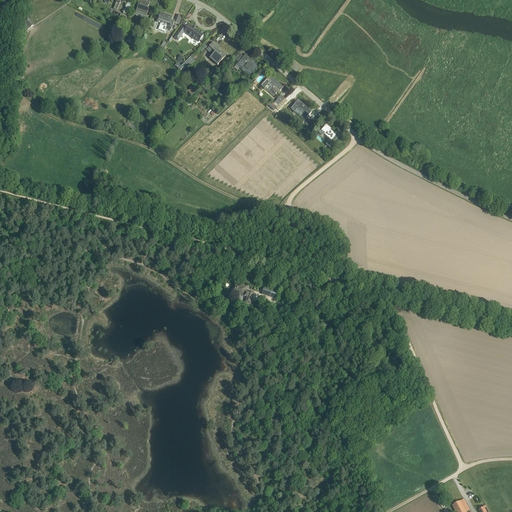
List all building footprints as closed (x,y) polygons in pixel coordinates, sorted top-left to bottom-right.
[(105,0),(105,1),(105,2),(109,3),(110,0),(109,0),(116,0),(114,9),(117,10),(121,0),(105,0)] [(138,3),(135,13),(146,17),(149,8),(148,7),(149,6),(150,1),(147,0),(146,0),(146,1),(142,0),(141,0),(141,3),(138,2),(137,3),(138,3)] [(132,3),(128,2),(127,3),(127,4),(123,13),(127,15),(132,3)] [(171,30),(174,21),(171,20),(172,17),(160,13),(157,22),(165,26),(164,30),(170,32),(171,30)] [(26,30),(33,25),(28,19),(21,24),(26,30)] [(186,29),(182,27),(174,38),(179,41),(185,32),(198,42),(203,35),(202,34),(202,33),(200,32),(200,33),(189,25),(186,29)] [(218,47),(213,43),(207,51),(212,56),(210,58),(218,66),(225,56),(217,49),(218,47)] [(251,60),(246,55),(237,65),(250,76),(258,66),(255,62),(254,64),(251,61),(251,60)] [(297,72),(300,68),(283,55),(280,59),(284,62),(297,72)] [(179,70),(181,73),(192,63),(189,60),(179,70)] [(277,93),(278,94),(283,88),(270,76),(261,85),(264,88),(268,85),(272,88),(268,92),(273,96),(277,93)] [(208,83),(202,88),(206,92),(211,86),(208,83)] [(275,108),(284,99),(280,96),(274,103),(272,106),(274,107),(275,108)] [(312,112),(298,101),(291,109),(294,112),(300,117),(305,121),(312,112)] [(130,132),(135,127),(129,121),(123,127),(124,127),(123,129),(127,132),(128,130),(130,132)] [(330,128),(326,125),(320,132),(319,133),(322,136),(324,135),(330,141),(326,145),(329,148),(339,137),(336,134),(335,135),(329,129),(330,128)] [(244,291),(245,287),(234,284),(233,288),(234,288),(233,292),(243,295),(243,294),(245,294),(244,296),(246,297),(245,302),(250,303),(253,293),(249,291),(248,292),(244,291)] [(264,286),(261,293),(275,298),(277,291),(264,286)] [(316,352),(320,355),(326,347),(325,346),(326,344),(323,342),(322,344),(321,344),(317,342),(313,348),(317,350),(316,352)] [(460,501),(452,506),(455,511),(468,511),(470,511),(463,500),(464,500),(464,499),(460,501)]
